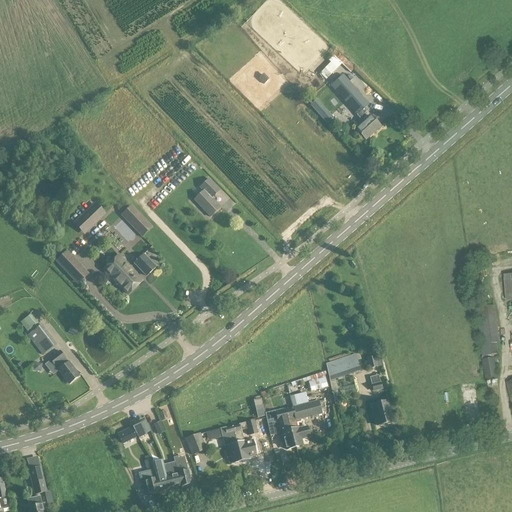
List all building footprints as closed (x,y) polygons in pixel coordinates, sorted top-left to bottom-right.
[(331,63),(325,69),(331,75),(341,64),(342,65),(351,73),(355,68),(342,56),(338,60),(333,56),(329,61),(331,63)] [(343,76),(331,86),(357,116),(363,122),(356,129),(351,123),(343,130),(356,145),(363,138),(365,140),(380,127),(370,116),(364,110),(369,105),(343,76)] [(203,192),(193,201),(210,218),(221,208),(212,199),(221,191),(209,179),(199,188),(203,192)] [(84,236),(106,215),(95,203),(73,224),(84,236)] [(153,227),(132,206),(121,216),(142,238),(153,227)] [(67,251),(55,262),(75,283),(87,272),(67,251)] [(134,264),(146,277),(155,268),(143,255),(134,264)] [(119,256),(104,270),(117,284),(118,283),(128,294),(141,281),(131,271),(132,270),(119,256)] [(491,307),(477,309),(482,361),(481,361),(485,382),(497,380),(493,356),(496,355),(491,307)] [(26,331),(37,323),(31,315),(20,323),(26,331)] [(55,346),(40,327),(27,337),(42,356),(55,346)] [(69,333),(76,337),(78,331),(71,328),(69,333)] [(69,385),(79,377),(60,352),(50,359),(69,385)] [(355,356),(326,365),(329,381),(360,371),(355,356)] [(378,367),(375,357),(364,359),(365,363),(367,363),(369,369),(378,367)] [(381,389),(378,376),(370,378),(374,391),(381,389)] [(311,392),(328,388),(325,379),(309,383),(311,392)] [(293,409),(285,411),(287,420),(289,425),(291,434),(294,448),(303,446),(301,440),(310,437),(307,427),(298,430),(296,420),(311,416),(322,414),(319,402),(309,405),(306,393),(290,397),(293,409)] [(387,425),(390,424),(391,423),(392,422),(387,402),(372,406),(377,426),(378,426),(380,427),(383,426),(384,424),(386,424),(387,425)] [(285,409),(265,414),(271,437),(276,435),(273,423),(278,422),(279,427),(277,428),(280,443),(284,442),(286,450),(294,448),(291,434),(289,425),(287,420),(285,411),(285,409)] [(145,436),(138,420),(130,423),(139,439),(145,436)] [(249,436),(257,434),(254,421),(246,424),(249,436)] [(164,431),(160,423),(154,426),(157,435),(164,431)] [(239,425),(232,427),(234,436),(241,461),(249,459),(245,442),(244,442),(241,430),(240,430),(239,425)] [(226,428),(220,430),(224,447),(225,447),(227,455),(231,455),(233,463),(241,461),(234,436),(232,427),(226,429),(226,428)] [(123,444),(135,438),(131,428),(118,435),(123,444)] [(200,433),(186,439),(192,455),(206,449),(200,433)] [(171,459),(177,457),(173,446),(167,448),(171,459)] [(186,462),(175,465),(177,473),(181,487),(191,484),(188,470),(187,470),(187,468),(186,462)] [(164,464),(153,466),(153,468),(154,471),(156,478),(156,479),(159,492),(170,489),(166,474),(165,468),(164,464)] [(175,465),(165,468),(166,474),(170,489),(180,486),(181,487),(177,473),(175,465)] [(35,495),(45,492),(40,468),(29,471),(35,495)] [(154,471),(138,475),(142,490),(147,489),(149,495),(159,492),(156,479),(156,478),(154,471)] [(0,511),(3,511),(3,509),(9,508),(6,496),(5,496),(0,497),(0,507),(1,509),(0,509),(0,511)] [(43,504),(42,504),(40,496),(27,499),(29,507),(29,511),(42,511),(43,511),(44,511),(43,504)]
